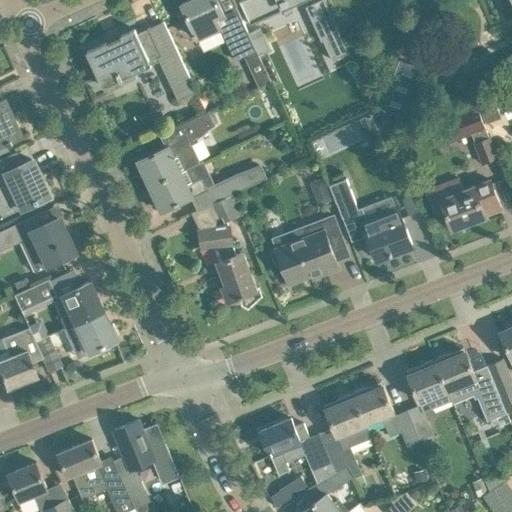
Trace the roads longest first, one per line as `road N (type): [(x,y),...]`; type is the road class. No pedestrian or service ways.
road 1 (residential): [(186,378),(23,24)]
road 2 (tertiary): [(186,378),(231,369),(511,260)]
road 3 (tertiary): [(0,443),(142,387),(186,378)]
road 4 (residential): [(186,378),(250,511)]
